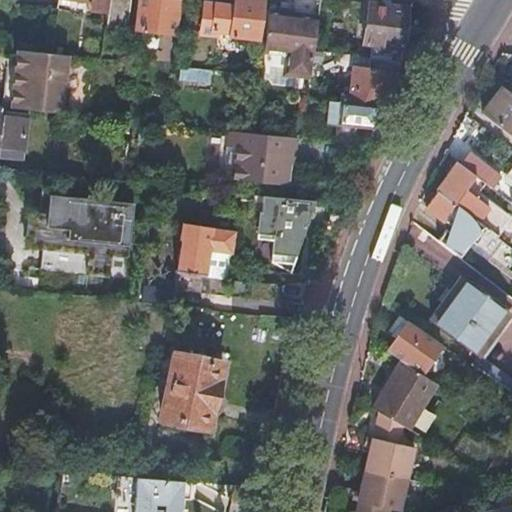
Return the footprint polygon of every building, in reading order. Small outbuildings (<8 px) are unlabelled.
[(57,0),(57,7),(72,9),(72,0),(75,0),(87,2),(86,8),(90,8),(90,11),(108,13),(109,0),(57,0)] [(109,0),(108,13),(105,33),(128,37),(132,0),(109,0)] [(175,35),(179,0),(139,0),(136,30),(175,35)] [(247,0),(234,0),(234,6),(203,3),(199,34),(218,36),(218,32),(230,34),(230,36),(259,40),(263,2),(247,0)] [(268,12),(263,50),(289,53),(287,69),(290,73),(304,75),(310,75),(314,51),(320,0),(292,0),(291,15),(268,12)] [(404,8),(369,3),(364,43),(372,44),(371,58),(401,63),(408,8),(404,8)] [(28,52),(17,51),(11,109),(62,114),(68,56),(51,55),(28,52)] [(354,67),(350,103),(377,107),(384,108),(389,99),(402,74),(399,74),(401,63),(371,58),(369,69),(354,67)] [(511,95),(509,93),(503,88),(482,115),(511,139),(511,95)] [(333,124),(373,129),(375,126),(377,107),(350,103),(335,102),(329,101),(326,123),(333,124)] [(4,108),(0,107),(0,157),(24,160),(28,114),(4,111),(4,108)] [(253,134),(228,131),(226,147),(238,148),(236,167),(235,179),(286,184),(288,154),(293,155),(295,139),(253,134)] [(238,148),(226,147),(224,166),(236,167),(238,148)] [(468,157),(461,165),(476,177),(478,178),(484,170),(468,157)] [(458,163),(437,191),(489,230),(497,237),(498,238),(511,219),(511,218),(479,194),(486,184),(484,184),(478,178),(476,177),(461,165),(458,163)] [(489,230),(437,191),(425,207),(452,228),(449,232),(447,231),(438,242),(461,259),(469,247),(473,242),(477,245),(489,230)] [(30,212),(26,247),(90,254),(88,275),(111,278),(113,256),(129,258),(135,203),(114,201),(88,195),(87,198),(50,194),(48,214),(30,212)] [(295,264),(317,201),(264,196),(262,212),(261,212),(258,234),(275,236),(275,241),(272,262),(295,264)] [(206,268),(229,271),(234,232),(212,230),(212,228),(183,224),(181,240),(182,240),(179,270),(176,269),(176,273),(205,276),(206,268)] [(497,237),(489,230),(477,245),(473,242),(469,247),(488,262),(503,242),(498,238),(497,237)] [(292,273),(295,264),(272,262),(292,273)] [(228,279),(229,271),(206,268),(205,276),(228,279)] [(510,314),(461,280),(432,321),(481,354),(510,314)] [(234,292),(247,294),(248,283),(236,281),(234,292)] [(252,299),(278,302),(280,285),(253,282),(252,299)] [(171,289),(144,286),(142,301),(169,304),(171,289)] [(442,345),(409,322),(388,353),(402,363),(436,385),(437,384),(422,374),(442,345)] [(222,363),(179,353),(175,352),(161,418),(208,429),(222,363)] [(402,363),(374,409),(378,412),(403,427),(409,430),(436,385),(402,363)] [(400,444),(403,427),(378,412),(373,438),(400,444)] [(366,469),(407,479),(414,448),(400,444),(373,438),(371,447),(366,469)] [(361,492),(359,502),(385,508),(400,511),(407,479),(366,469),(361,492)] [(180,511),(181,509),(180,508),(180,506),(181,504),(181,501),(182,498),(183,481),(137,477),(133,511),(180,511)] [(189,499),(191,481),(183,481),(182,498),(189,499)] [(352,500),(359,502),(361,492),(355,491),(352,500)] [(359,502),(356,511),(384,511),(385,508),(359,502)]
